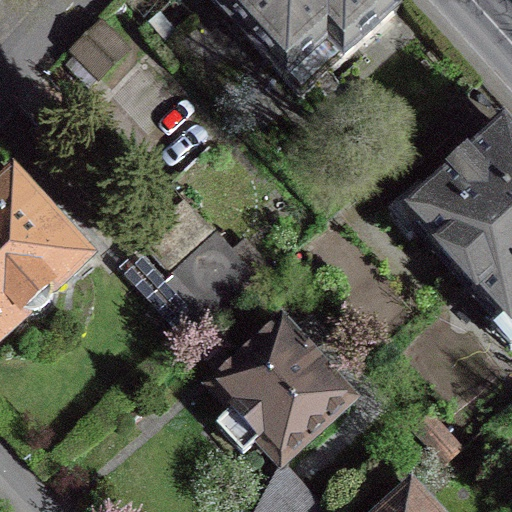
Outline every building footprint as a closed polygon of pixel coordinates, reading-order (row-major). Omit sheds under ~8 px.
[(193,0),(291,108),(398,15),(385,0),(193,0)] [(126,52),(104,31),(79,56),(101,78),(126,52)] [(458,279),(511,230),(511,137),(504,129),(426,198),(420,191),(389,219),(410,241),(418,234),(458,279)] [(0,185),(0,356),(101,264),(15,171),(0,185)] [(133,255),(117,270),(190,345),(254,283),(182,208),(166,223),(133,255)] [(511,230),(458,279),(497,322),(511,309),(511,230)] [(279,317),(200,389),(237,429),(276,472),(280,476),(287,470),(359,404),(279,317)] [(431,415),(414,430),(446,465),(463,450),(431,415)] [(255,511),(324,511),(287,470),(280,476),(276,472),(255,511)] [(431,511),(409,486),(378,511),(431,511)]
